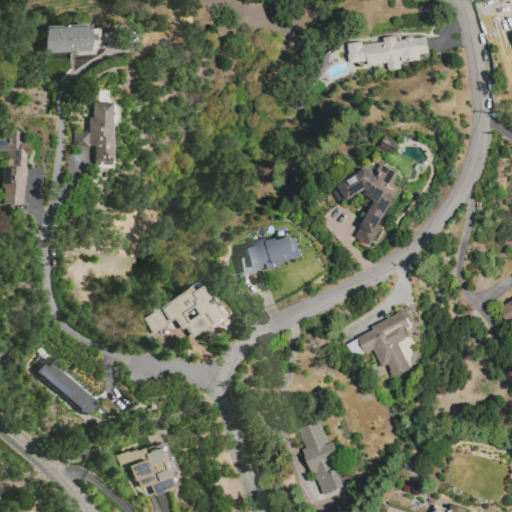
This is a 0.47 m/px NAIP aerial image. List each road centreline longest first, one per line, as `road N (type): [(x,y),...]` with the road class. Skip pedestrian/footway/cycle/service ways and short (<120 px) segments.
road 1 (residential): [(264,511),(223,395),(224,375),(254,335),(382,272),(452,204),(479,131),(474,46),(452,0)]
road 2 (residential): [(224,375),(151,369),(108,353),(67,321),(42,223),(58,191),(61,86),(103,55)]
road 3 (residential): [(91,511),(0,416)]
